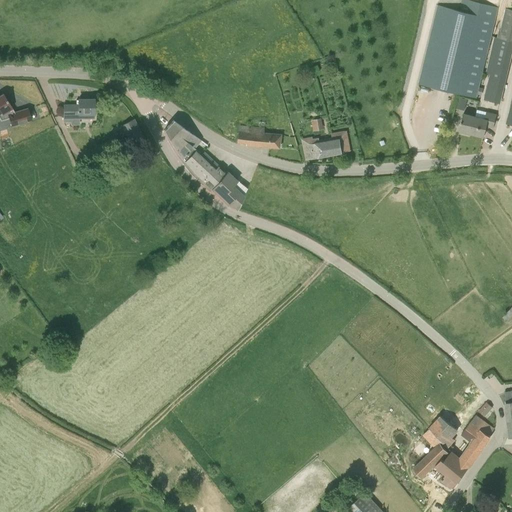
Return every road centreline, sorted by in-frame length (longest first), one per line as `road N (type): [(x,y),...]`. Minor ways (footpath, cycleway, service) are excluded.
road 1 (unclassified): [(495,440),(496,401),(461,361),(317,248),(212,202),(168,152),(139,87)]
road 2 (tertiary): [(511,159),(298,169),(224,144),(139,87)]
road 3 (tertiary): [(139,87),(100,74),(0,71)]
